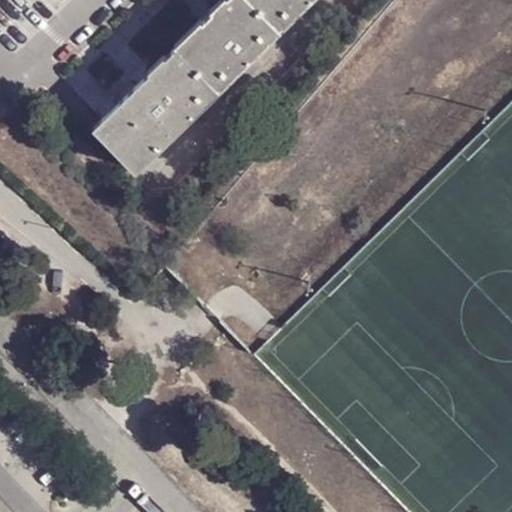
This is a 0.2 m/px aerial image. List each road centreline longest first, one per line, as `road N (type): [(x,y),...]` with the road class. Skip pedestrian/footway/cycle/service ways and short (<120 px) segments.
road 1 (track): [(336,511),(136,315)]
road 2 (residential): [(0,319),(184,511)]
road 3 (residential): [(0,198),(136,315)]
